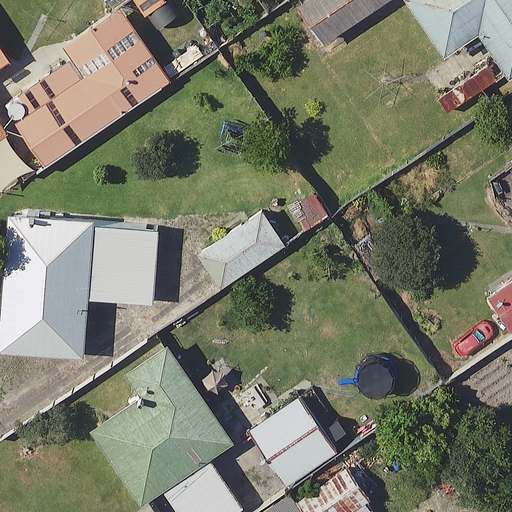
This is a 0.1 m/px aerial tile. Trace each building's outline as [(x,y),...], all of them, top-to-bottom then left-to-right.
[(159,73),(111,0),(99,0),(52,31),(73,62),(0,110),(0,118),(27,160),(159,73)] [(362,0),(292,0),(314,32),(362,0)] [(511,0),(403,0),(433,44),(469,20),(477,32),(419,70),(441,103),(511,56),(511,0)] [(511,159),(490,174),(505,197),(511,192),(511,159)] [(392,221),(364,189),(328,220),(356,252),(392,221)] [(257,196),(191,235),(213,273),(279,234),(257,196)] [(0,337),(73,344),(78,288),(144,293),(151,213),(0,200),(0,337)] [(511,315),(511,259),(477,289),(504,322),(511,315)] [(249,299),(220,286),(203,323),(232,336),(249,299)] [(223,428),(170,347),(133,371),(138,379),(84,414),(132,487),(152,474),(176,511),(211,511),(233,498),(198,445),(223,428)] [(337,436),(300,380),(242,418),(278,474),(337,436)] [(374,511),(368,502),(353,511),(327,511),(368,483),(344,449),(286,490),(300,511),(374,511)] [(511,511),(511,506),(501,491),(472,510),(473,511),(511,511)]
